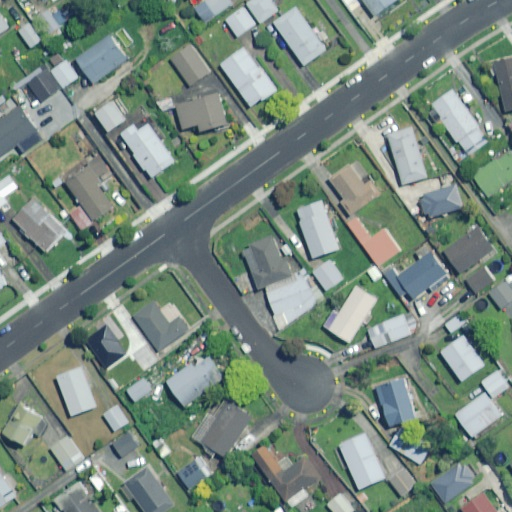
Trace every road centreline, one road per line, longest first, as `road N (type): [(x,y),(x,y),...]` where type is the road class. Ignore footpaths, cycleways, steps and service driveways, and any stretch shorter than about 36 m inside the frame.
road 1 (residential): [(176,226),(501,0)]
road 2 (residential): [(0,352),(176,226)]
road 3 (residential): [(307,382),(270,352),(176,226)]
